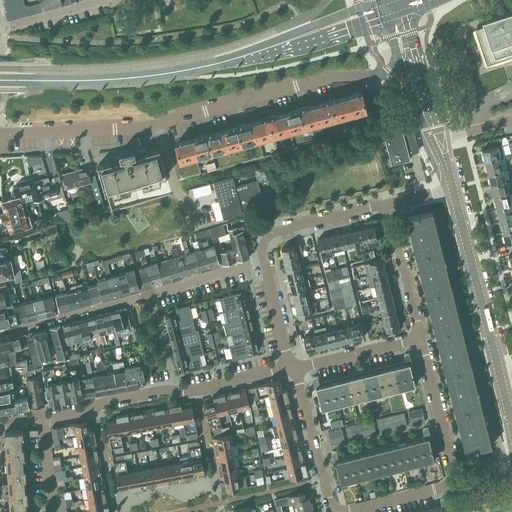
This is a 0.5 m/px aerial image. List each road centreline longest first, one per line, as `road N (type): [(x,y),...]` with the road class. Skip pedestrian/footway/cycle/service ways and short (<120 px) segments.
road 1 (residential): [(0,135),(133,128),(316,79),(412,66)]
road 2 (tertiary): [(0,82),(163,75),(395,10)]
road 3 (residential): [(0,331),(269,260)]
road 4 (tertiary): [(501,379),(453,187)]
road 5 (residential): [(333,511),(296,365)]
road 6 (residential): [(269,260),(274,230),(389,203)]
road 7 (residential): [(458,481),(422,341)]
road 8 (residential): [(422,341),(389,203)]
road 9 (unknown): [(474,106),(458,30),(511,2)]
road 10 (residential): [(296,365),(422,341)]
